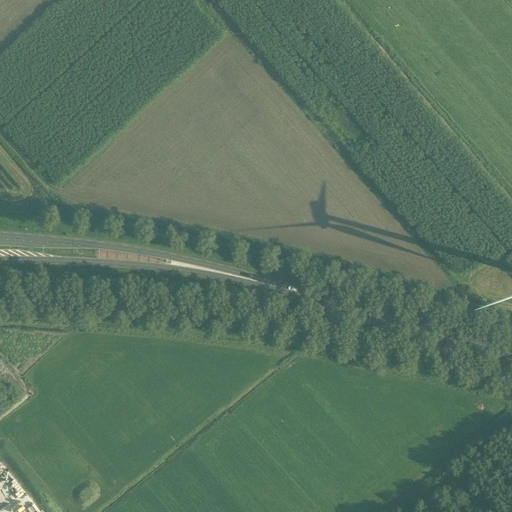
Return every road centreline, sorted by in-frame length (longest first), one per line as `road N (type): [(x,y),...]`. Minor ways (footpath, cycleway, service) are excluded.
road 1 (primary): [(511,355),(184,264)]
road 2 (primary): [(184,264),(109,246),(0,239)]
road 3 (primary): [(0,258),(184,264)]
